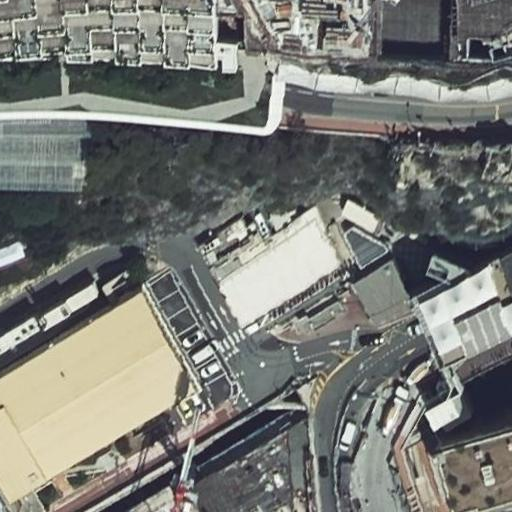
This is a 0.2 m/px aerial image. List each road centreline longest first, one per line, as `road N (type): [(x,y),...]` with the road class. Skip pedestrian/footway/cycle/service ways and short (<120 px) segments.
road 1 (primary): [(50,0),(114,47),(222,155),(298,269),(354,391),(389,511)]
road 2 (secondary): [(0,78),(455,105),(511,101)]
road 3 (residential): [(384,355),(351,343),(263,368),(239,351),(185,262),(164,252),(82,272),(0,319)]
road 4 (tertiary): [(346,511),(337,436),(342,395),(384,355)]
road 5 (tertiary): [(384,355),(511,280)]
